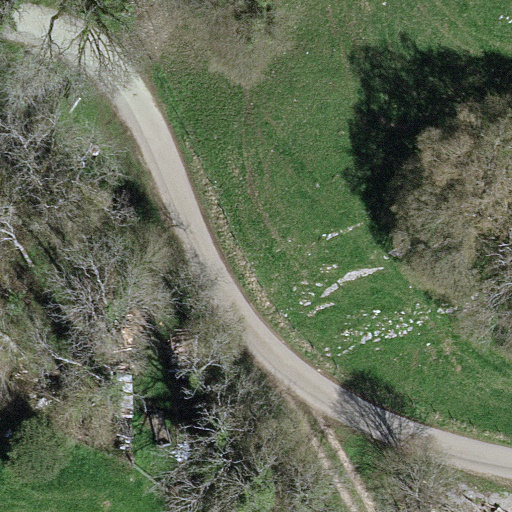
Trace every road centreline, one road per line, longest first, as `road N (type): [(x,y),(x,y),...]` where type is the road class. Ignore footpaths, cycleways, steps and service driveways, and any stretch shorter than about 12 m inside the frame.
road 1 (residential): [(0,16),(56,28),(128,74),(151,107),(205,259),(245,332)]
road 2 (unclassified): [(245,332),(376,430),(429,450),(511,465)]
road 3 (track): [(245,332),(366,511)]
